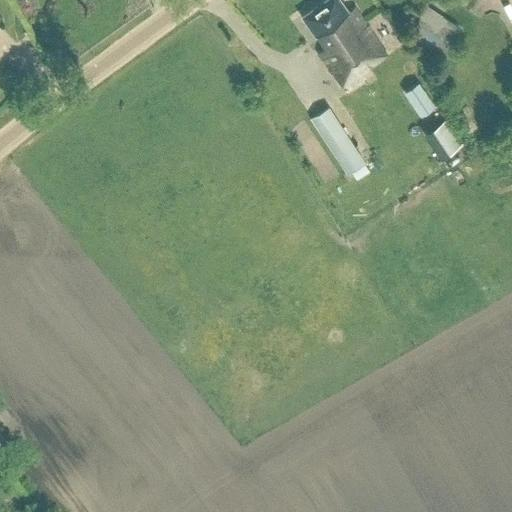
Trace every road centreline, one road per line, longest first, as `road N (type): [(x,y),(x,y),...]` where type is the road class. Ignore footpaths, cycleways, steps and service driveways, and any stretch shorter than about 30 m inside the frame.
road 1 (tertiary): [(0,143),(189,0)]
road 2 (unknown): [(230,0),(280,57),(345,97)]
